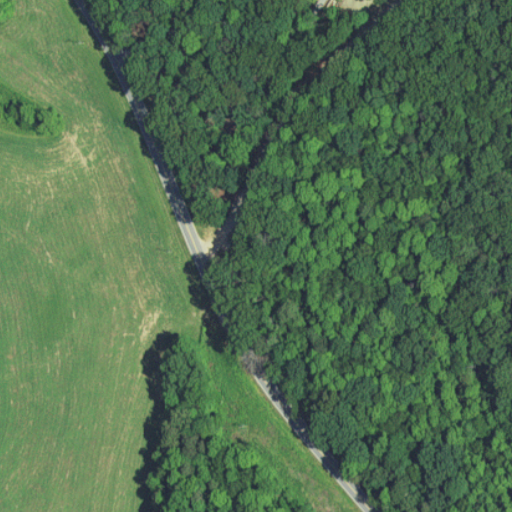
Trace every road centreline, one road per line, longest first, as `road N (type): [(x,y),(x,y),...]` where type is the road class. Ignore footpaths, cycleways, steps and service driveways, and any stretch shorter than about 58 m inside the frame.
road 1 (residential): [(372,511),(250,358),(204,271),(138,97),(84,0)]
road 2 (residential): [(204,271),(231,241),(309,100),(365,43),(424,0)]
